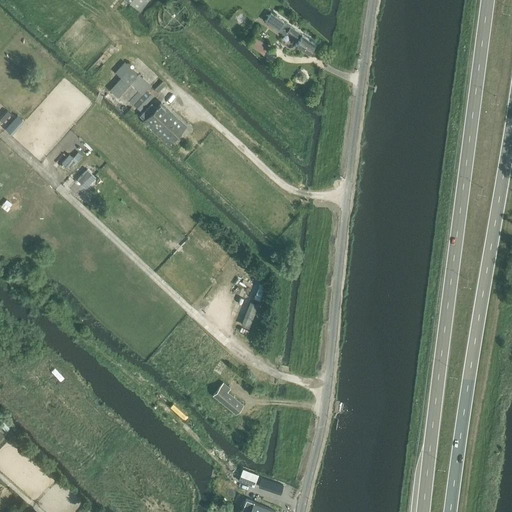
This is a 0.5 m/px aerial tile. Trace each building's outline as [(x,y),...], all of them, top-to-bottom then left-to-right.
[(125,0),(138,9),(145,0),(125,0)] [(265,21),(285,35),(287,32),(295,39),(296,38),(298,39),(295,44),(308,54),(315,44),(291,26),(271,13),(265,21)] [(237,17),(236,20),(238,23),(241,23),(244,21),(244,18),(243,16),(239,15),(237,17)] [(249,44),(264,54),(270,46),(255,36),(249,44)] [(109,89),(125,104),(129,99),(133,103),(135,101),(142,93),(143,94),(147,90),(151,85),(125,61),(115,72),(120,77),(109,89)] [(135,101),(133,103),(139,109),(152,95),(147,90),(143,94),(142,93),(135,101)] [(139,116),(144,121),(143,122),(169,145),(171,141),(175,137),(172,135),(182,123),(170,113),(167,116),(162,112),(166,108),(160,103),(157,107),(152,102),(139,116)] [(17,116),(6,129),(10,132),(21,119),(17,116)] [(77,153),(66,164),(70,168),(81,156),(77,153)] [(87,170),(77,179),(81,184),(91,174),(87,170)] [(249,302),(240,325),(249,328),(258,305),(249,302)] [(227,391),(227,390),(229,388),(223,383),(213,395),(236,413),(243,404),(227,391)] [(243,469),(238,480),(253,486),(258,475),(243,469)] [(246,498),(240,511),(274,511),(275,511),(254,501),(246,498)]
